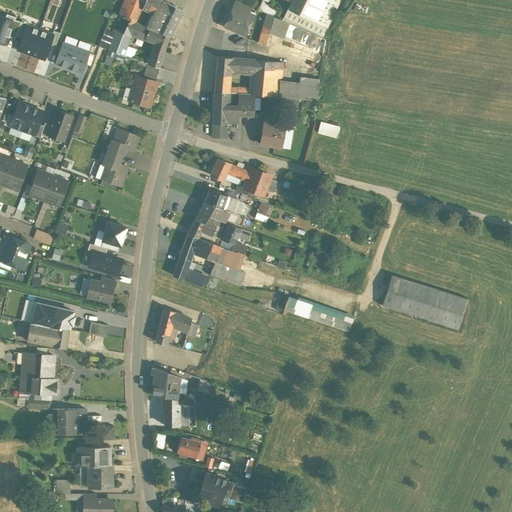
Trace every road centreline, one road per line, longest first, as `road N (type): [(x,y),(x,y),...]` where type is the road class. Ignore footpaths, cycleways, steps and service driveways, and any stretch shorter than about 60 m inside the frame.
road 1 (residential): [(171,131),(149,222),(136,354),(151,511)]
road 2 (unclassified): [(171,131),(511,226)]
road 3 (residential): [(0,74),(171,131)]
road 4 (residential): [(210,0),(171,131)]
